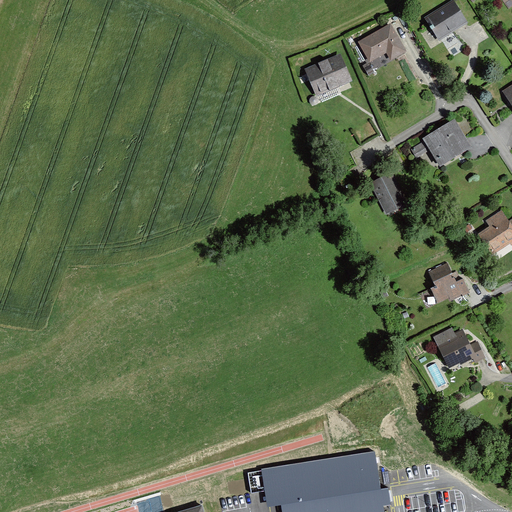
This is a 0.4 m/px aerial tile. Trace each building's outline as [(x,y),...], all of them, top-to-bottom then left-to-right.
[(438,42),(467,25),(453,1),(424,18),(438,42)] [(388,62),(405,54),(390,26),(358,43),(369,64),(385,55),(388,62)] [(315,99),(352,82),(340,54),(303,71),(315,99)] [(511,85),(501,92),(511,110),(511,85)] [(437,169),(470,149),(453,120),(420,140),(437,169)] [(367,186),(382,216),(408,204),(393,173),(367,186)] [(511,220),(507,223),(501,212),(485,222),(489,228),(478,234),(491,255),(511,242),(511,220)] [(436,304),(460,294),(462,297),(470,294),(463,278),(455,282),(447,264),(428,273),(436,291),(431,293),(436,304)] [(485,359),(477,342),(469,347),(462,333),(455,336),(452,329),(435,337),(439,347),(437,348),(448,370),(458,365),(459,367),(474,359),(476,364),(485,359)] [(412,456),(408,441),(382,448),(385,463),(412,456)] [(210,511),(207,502),(171,511),(210,511)]
